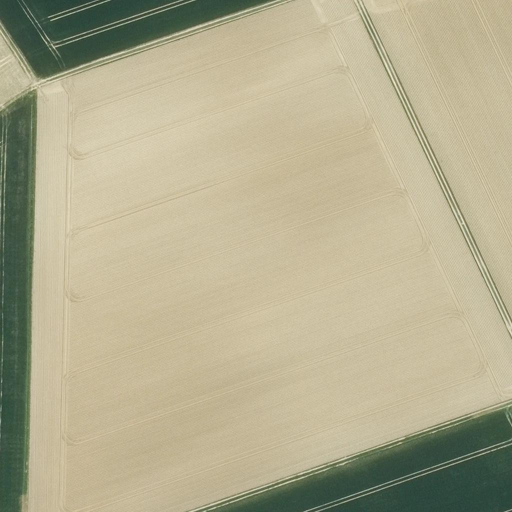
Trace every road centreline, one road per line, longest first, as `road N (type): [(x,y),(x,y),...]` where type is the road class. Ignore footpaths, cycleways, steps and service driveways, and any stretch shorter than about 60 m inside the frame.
road 1 (track): [(26,511),(35,86),(0,30)]
road 2 (track): [(356,0),(511,330)]
road 3 (track): [(196,511),(511,403)]
road 4 (track): [(0,109),(35,86),(291,0)]
